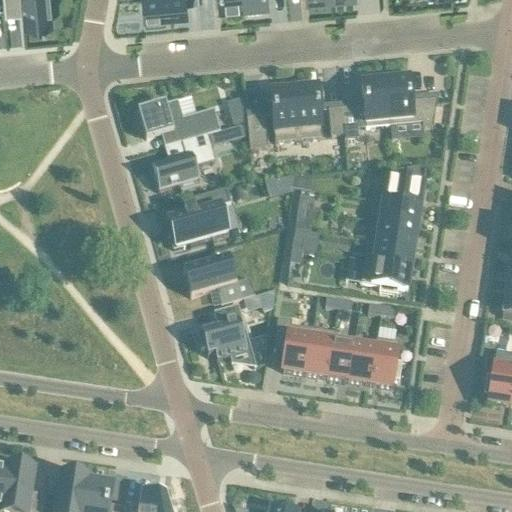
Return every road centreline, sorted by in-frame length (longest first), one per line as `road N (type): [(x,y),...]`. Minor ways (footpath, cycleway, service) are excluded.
road 1 (residential): [(510,30),(445,447)]
road 2 (residential): [(510,30),(92,69)]
road 3 (residential): [(180,405),(98,121),(92,69)]
road 4 (residential): [(194,452),(511,501)]
road 5 (residential): [(445,447),(180,405)]
road 6 (residential): [(0,422),(194,452)]
road 7 (residential): [(180,405),(0,374)]
